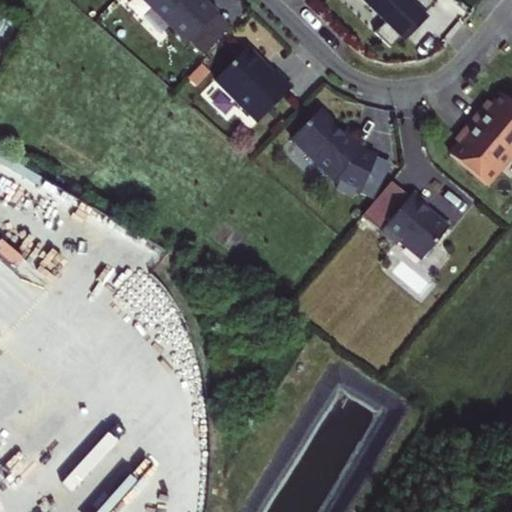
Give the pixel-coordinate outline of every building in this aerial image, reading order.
[(217,13),(203,0),(143,0),(187,43),(217,13)] [(361,0),(384,23),(374,33),(389,48),(434,3),(430,0),(361,0)] [(263,67),(245,49),(214,80),(257,122),(290,89),(274,73),(272,73),(269,76),(261,68),(263,67)] [(511,155),(511,103),(500,94),(486,111),(482,106),(480,109),(463,129),(458,135),(463,138),(449,155),(487,186),(511,155)] [(333,125),(319,110),(291,139),(335,183),(338,184),(335,189),(353,196),(355,191),(358,193),(375,157),(358,149),(355,146),(356,144),(343,132),(341,134),(333,126),(333,125)] [(0,165),(14,174),(22,161),(1,148),(0,149),(0,165)] [(427,205),(413,193),(380,231),(396,244),(399,241),(421,260),(448,228),(432,214),(430,216),(423,210),(427,205)]
